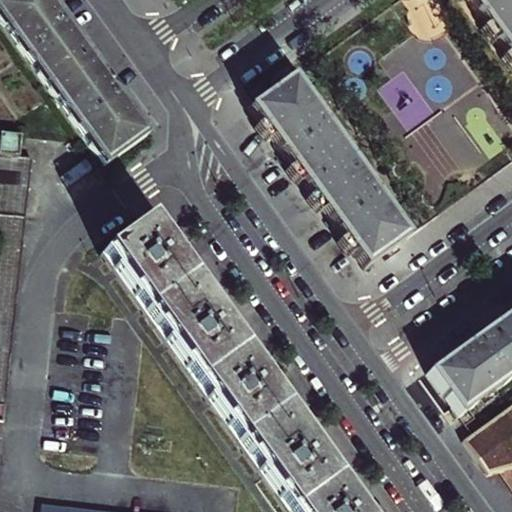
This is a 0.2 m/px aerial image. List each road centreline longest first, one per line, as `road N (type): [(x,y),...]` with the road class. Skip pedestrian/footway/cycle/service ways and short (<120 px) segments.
road 1 (residential): [(181,105),(202,201),(422,511)]
road 2 (residential): [(351,328),(181,105)]
road 3 (residential): [(511,212),(351,328)]
road 4 (residential): [(482,511),(381,369)]
road 5 (residential): [(381,369),(511,273)]
road 6 (residential): [(106,0),(181,105)]
